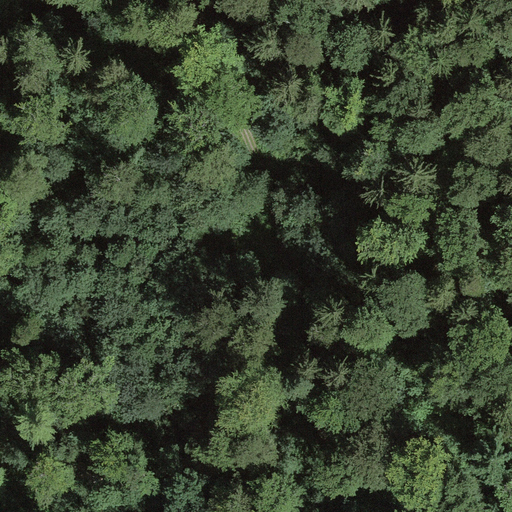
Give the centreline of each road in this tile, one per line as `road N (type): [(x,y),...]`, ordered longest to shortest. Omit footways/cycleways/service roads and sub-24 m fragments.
road 1 (track): [(184,0),(269,184),(292,273),(326,511)]
road 2 (track): [(0,220),(284,243)]
